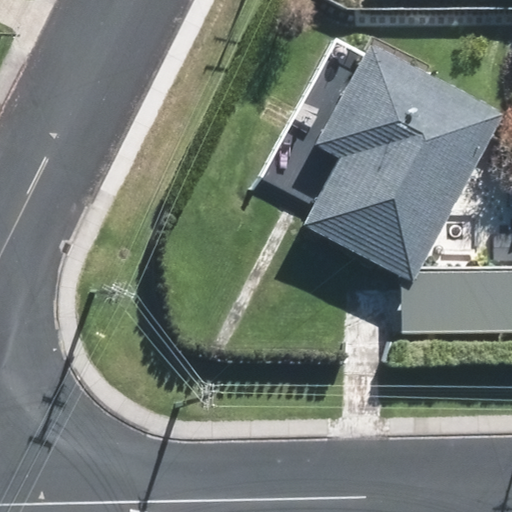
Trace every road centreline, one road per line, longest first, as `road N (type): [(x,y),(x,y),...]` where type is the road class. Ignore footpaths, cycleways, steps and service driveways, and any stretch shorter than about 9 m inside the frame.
road 1 (residential): [(511,487),(0,498)]
road 2 (residential): [(131,0),(0,262)]
